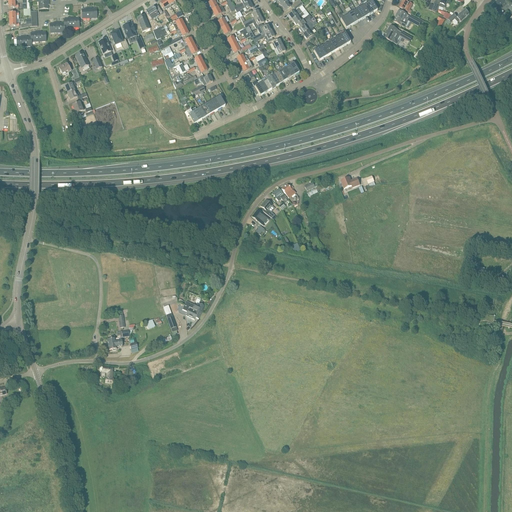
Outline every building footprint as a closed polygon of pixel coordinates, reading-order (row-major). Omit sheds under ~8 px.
[(167,9),(170,7),(165,0),(160,3),(163,9),(164,10),(167,9)] [(212,10),(217,7),(216,4),(218,3),(216,0),(214,0),(213,1),(208,3),(212,10)] [(235,10),(250,3),(248,0),(237,0),(239,1),(241,0),(242,3),(237,6),(234,7),(235,10)] [(293,8),(301,2),(299,0),(298,0),(290,6),(288,4),(292,2),(290,0),(289,0),(281,6),(285,12),(291,7),(292,6),(293,8)] [(412,4),(408,2),(404,0),(403,0),(399,7),(408,12),(412,15),(414,12),(410,9),(412,4)] [(444,9),(444,8),(445,8),(446,6),(445,6),(447,0),(441,0),(439,0),(435,0),(432,11),(436,13),(439,7),(444,9)] [(497,0),(492,6),(495,9),(499,13),(506,5),(509,8),(508,9),(511,12),(511,22),(509,25),(511,28),(511,4),(511,5),(511,4),(507,0),(503,0),(503,1),(502,0),(497,0)] [(372,1),(368,4),(373,13),(377,11),(376,9),(377,8),(377,7),(377,6),(376,4),(375,3),(374,3),(373,4),(372,1)] [(292,21),(302,13),(299,8),(303,5),(301,2),(293,8),(295,11),(294,12),(294,11),(288,15),(292,21)] [(250,3),(235,10),(237,13),(240,12),(239,11),(245,8),(246,11),(244,12),(245,15),(252,12),(251,10),(253,8),(250,3)] [(366,18),(369,15),(364,6),(363,3),(358,6),(360,8),(366,18)] [(364,6),(369,15),(373,13),(368,4),(364,6)] [(217,7),(212,10),(215,17),(220,15),(221,14),(225,12),(222,7),(221,5),(217,7)] [(148,18),(152,15),(154,14),(159,24),(165,20),(161,12),(158,14),(153,7),(146,11),(149,15),(146,16),(148,18)] [(89,8),(90,19),(97,18),(97,9),(92,9),(92,8),(89,8)] [(356,11),(362,20),(366,18),(360,8),(356,11)] [(448,20),(451,23),(452,21),(455,24),(457,24),(458,23),(458,22),(460,20),(461,21),(469,14),(465,9),(456,17),(453,14),(452,16),(450,17),(448,20)] [(406,24),(408,20),(419,26),(421,22),(410,16),(410,17),(406,15),(399,10),(397,15),(394,22),(400,25),(401,25),(405,27),(407,24),(406,24)] [(255,20),(261,17),(258,11),(252,14),(255,20)] [(348,15),(354,25),(358,22),(352,13),(351,11),(347,13),(348,15)] [(358,22),(362,20),(356,11),(352,13),(358,22)] [(303,21),(304,23),(311,17),(309,15),(307,17),(304,15),(302,13),(292,21),(296,26),(303,21)] [(150,29),(147,19),(145,15),(137,18),(142,32),(150,29)] [(350,27),(354,25),(348,15),(344,18),(350,27)] [(439,21),(437,25),(441,27),(445,19),(440,16),(438,20),(439,21)] [(221,28),(227,26),(225,23),(229,21),(226,17),(218,21),(221,28)] [(256,29),(257,29),(263,26),(262,24),(264,23),(261,17),(255,20),(244,26),(245,28),(245,29),(249,27),(248,26),(253,24),(256,29)] [(299,30),(303,35),(312,28),(314,26),(311,22),(313,20),(311,17),(304,23),(306,25),(304,26),(299,30)] [(346,29),(350,27),(344,18),(340,20),(346,29)] [(176,31),(185,27),(181,20),(175,23),(176,23),(173,25),(170,27),(172,31),(175,30),(176,31)] [(60,22),(57,23),(57,33),(65,33),(65,29),(64,29),(64,23),(60,24),(60,22)] [(137,37),(133,28),(131,23),(124,27),(125,31),(129,40),(137,37)] [(157,41),(158,40),(168,35),(163,26),(153,32),(157,41)] [(230,33),(227,26),(221,28),(225,35),(230,33)] [(262,36),(264,35),(272,31),(269,26),(264,28),(263,26),(257,29),(260,35),(261,34),(262,36)] [(400,37),(404,39),(410,42),(412,38),(402,33),(397,30),(398,30),(390,26),(386,34),(387,35),(385,38),(391,41),(397,45),(400,41),(398,40),(400,37)] [(167,43),(159,47),(161,51),(182,40),(180,37),(182,36),(183,37),(184,36),(188,34),(185,27),(176,31),(176,33),(177,32),(180,37),(167,43)] [(237,37),(242,34),(247,31),(245,29),(245,28),(235,33),(237,37)] [(315,37),(322,31),(323,31),(321,28),(316,32),(314,30),(312,28),(303,35),(306,40),(312,36),(313,35),(315,37)] [(123,50),(128,47),(125,40),(122,41),(118,31),(111,34),(115,46),(120,44),(123,50)] [(270,42),(271,42),(273,40),(272,38),(274,37),(272,31),(264,35),(266,41),(268,40),(269,42),(270,42)] [(339,33),(346,45),(350,43),(343,31),(339,33)] [(152,33),(144,37),(146,42),(154,38),(152,33)] [(339,33),(335,35),(342,47),(346,45),(339,33)] [(332,39),(339,50),(342,47),(335,35),(333,36),(334,37),(332,38),(332,39)] [(16,40),(14,40),(14,41),(14,45),(17,44),(17,48),(24,47),(24,36),(20,37),(20,38),(16,38),(16,40)] [(27,36),(24,36),(24,47),(32,47),(31,43),(31,37),(27,38),(27,36)] [(227,40),(231,47),(239,43),(240,42),(239,41),(236,43),(233,37),(227,40)] [(188,48),(194,45),(191,38),(185,41),(185,42),(183,43),(185,46),(187,45),(188,48)] [(111,52),(106,39),(98,42),(103,55),(111,52)] [(253,41),(256,45),(257,48),(264,45),(262,42),(258,44),(256,39),(253,41)] [(275,39),(273,40),(271,42),(272,44),(270,45),(273,51),(274,50),(282,46),(279,40),(277,41),(275,39)] [(335,52),(339,50),(332,39),(328,41),(335,52)] [(331,54),(335,52),(328,41),(324,43),(325,45),(331,54)] [(248,50),(251,48),(250,44),(242,48),(239,43),(231,47),(234,54),(240,51),(241,53),(248,50)] [(157,45),(147,49),(149,54),(159,50),(157,45)] [(198,52),(194,45),(188,48),(192,55),(198,52)] [(250,54),(259,50),(257,48),(256,45),(251,48),(248,50),(250,54)] [(262,53),(263,55),(266,54),(264,48),(265,48),(264,45),(257,48),(259,50),(261,54),(262,53)] [(327,57),(331,54),(325,45),(321,47),(327,57)] [(285,51),(282,46),(274,50),(277,55),(277,56),(278,58),(283,55),(282,53),(285,51)] [(327,57),(321,47),(318,50),(323,59),(327,57)] [(171,53),(169,48),(161,52),(163,57),(171,53)] [(319,61),(323,59),(318,50),(313,52),(319,61)] [(89,66),(85,57),(83,52),(75,56),(77,60),(82,69),(89,66)] [(267,63),(262,55),(255,58),(256,59),(260,67),(267,63)] [(248,60),(246,56),(242,56),(241,56),(237,58),(240,65),(248,61),(249,61),(250,62),(253,60),(251,58),(248,60)] [(198,67),(204,64),(200,57),(194,60),(198,67)] [(96,70),(102,67),(98,58),(92,60),(96,70)] [(150,62),(152,68),(164,64),(162,58),(150,62)] [(252,68),(248,61),(240,65),(244,72),(252,68)] [(292,62),(288,64),(295,76),(299,73),(292,62)] [(74,80),(79,78),(76,69),(71,71),(67,64),(59,68),(63,76),(71,71),(74,76),(70,78),(72,81),(74,80)] [(182,64),(176,66),(180,75),(186,72),(182,64)] [(207,71),(204,64),(198,67),(196,68),(199,75),(207,71)] [(288,64),(284,66),(291,78),(295,76),(288,64)] [(291,78),(284,66),(280,69),(287,80),(291,78)] [(283,83),(287,80),(280,69),(276,71),(278,74),(278,73),(283,83)] [(279,85),(283,83),(278,73),(278,74),(274,76),(279,85)] [(176,78),(171,80),(173,84),(176,89),(184,85),(184,86),(197,79),(195,76),(182,82),(182,81),(177,84),(176,82),(177,82),(177,83),(181,81),(179,76),(176,78)] [(204,87),(208,84),(213,82),(210,76),(204,78),(203,76),(199,78),(204,87)] [(276,87),(279,85),(274,76),(270,78),(276,87)] [(276,87),(270,78),(266,81),(272,90),(276,87)] [(255,80),(251,82),(255,87),(257,92),(258,94),(260,97),(264,94),(258,85),(255,80)] [(266,81),(263,83),(268,92),(272,90),(266,81)] [(68,94),(74,91),(73,87),(75,86),(74,83),(65,87),(68,94)] [(268,92),(263,83),(258,85),(264,94),(268,92)] [(202,86),(191,92),(193,97),(201,93),(203,92),(205,91),(202,86)] [(76,94),(74,91),(68,94),(70,101),(80,97),(78,93),(76,94)] [(220,97),(216,99),(221,109),(225,106),(220,97)] [(83,101),(82,99),(78,100),(79,103),(72,106),(76,114),(83,111),(80,103),(83,101)] [(221,109),(216,99),(212,102),(217,111),(221,109)] [(212,102),(208,104),(213,113),(217,111),(212,102)] [(209,116),(213,113),(208,104),(204,106),(209,116)] [(204,106),(200,109),(206,118),(209,116),(204,106)] [(198,122),(202,120),(196,111),(195,108),(191,111),(198,122)] [(206,118),(200,109),(196,111),(202,120),(206,118)] [(194,125),(198,122),(191,111),(190,110),(186,112),(194,125)] [(370,186),(376,185),(374,176),(367,177),(370,186)] [(353,188),(355,187),(360,185),(357,178),(350,181),(349,178),(341,181),(344,189),(352,186),(353,188)] [(318,186),(315,188),(317,191),(329,185),(327,182),(318,186)] [(315,188),(318,186),(317,183),(313,185),(312,183),(304,187),(307,192),(315,188)] [(296,193),(293,189),(290,185),(288,186),(287,185),(281,190),(284,194),(289,199),(296,193)] [(278,189),(272,194),(275,198),(276,199),(278,202),(280,204),(282,202),(286,199),(283,195),(281,193),(278,189)] [(264,202),(260,206),(264,209),(262,211),(264,212),(267,216),(271,219),(271,218),(273,220),(275,217),(274,216),(268,210),(272,206),(270,203),(266,200),(265,201),(264,202)] [(257,210),(252,217),(256,220),(257,221),(264,227),(270,220),(257,210)] [(186,302),(184,305),(190,308),(201,313),(204,306),(200,305),(200,304),(199,305),(199,304),(201,300),(200,299),(199,298),(198,299),(196,303),(195,306),(186,302)] [(162,316),(159,305),(147,308),(151,320),(162,316)] [(199,319),(201,313),(190,308),(184,306),(182,310),(188,312),(186,316),(194,320),(195,318),(199,319)] [(171,314),(166,316),(172,332),(177,331),(171,314)] [(111,320),(107,321),(109,328),(116,326),(117,328),(122,326),(121,320),(124,320),(123,316),(111,318),(111,320)] [(152,320),(145,322),(146,325),(148,330),(154,327),(155,327),(152,320)] [(107,340),(108,345),(122,343),(121,338),(129,337),(133,328),(129,328),(130,331),(116,333),(117,338),(115,339),(114,337),(110,337),(110,339),(107,340)] [(123,347),(122,343),(108,345),(109,350),(112,350),(113,351),(116,351),(116,350),(116,349),(117,349),(117,347),(123,347)] [(113,385),(113,384),(114,379),(112,379),(113,372),(112,372),(113,368),(103,367),(102,373),(107,373),(106,378),(105,384),(113,385)]
